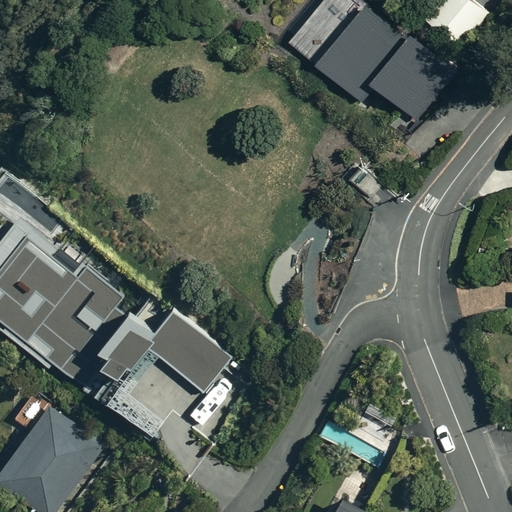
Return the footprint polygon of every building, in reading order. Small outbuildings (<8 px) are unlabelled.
[(489,14),(474,0),(446,0),(427,19),(456,48),(489,14)] [(409,41),(369,7),(320,66),(358,98),(371,82),(419,122),(458,75),(413,36),(409,41)] [(237,353),(1,167),(0,168),(0,315),(161,440),(201,387),(207,392),(237,353)] [(57,511),(108,443),(57,405),(3,478),(50,511),(57,511)] [(380,511),(354,497),(344,511),(380,511)]
